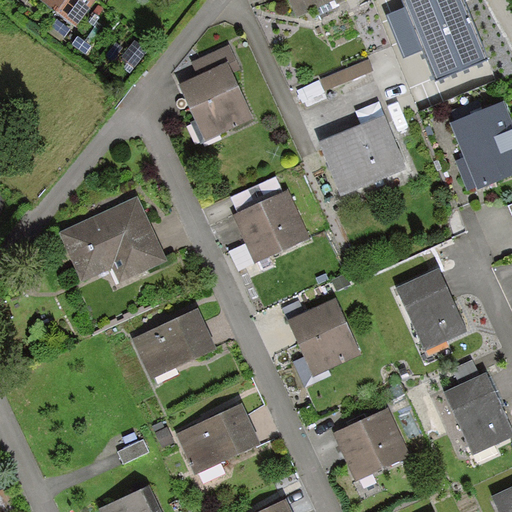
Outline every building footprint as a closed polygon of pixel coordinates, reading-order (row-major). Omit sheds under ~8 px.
[(95,1),(93,0),(44,0),(77,25),(95,1)] [(287,0),(297,21),(341,0),(287,0)] [(460,0),(406,0),(438,76),(484,56),(460,0)] [(191,64),(198,78),(201,84),(231,70),(241,65),(232,45),(191,64)] [(198,78),(181,86),(208,144),(255,122),(231,70),(201,84),(198,78)] [(456,163),(468,191),(511,172),(511,126),(503,106),(485,114),(480,101),(452,112),(457,123),(454,126),(467,159),(456,163)] [(354,132),(318,147),(340,201),(407,173),(385,119),(354,132)] [(289,192),(237,216),(259,264),(312,239),(289,192)] [(138,196),(61,233),(85,284),(113,271),(118,282),(168,258),(138,196)] [(442,272),(399,290),(426,353),(469,335),(442,272)] [(338,301),(288,321),(313,379),(362,358),(338,301)] [(200,311),(132,341),(149,381),(218,350),(200,311)] [(511,428),(487,375),(444,395),(473,456),(511,437),(511,428)] [(241,405),(178,434),(199,478),(261,448),(241,405)] [(390,409),(336,435),(359,482),(413,456),(390,409)] [(142,448),(117,461),(124,474),(149,462),(142,448)] [(162,511),(150,486),(99,511),(162,511)] [(5,487),(0,489),(0,511),(7,511),(15,508),(5,487)] [(511,511),(511,489),(492,499),(498,511),(511,511)] [(291,511),(286,501),(262,511),(291,511)]
